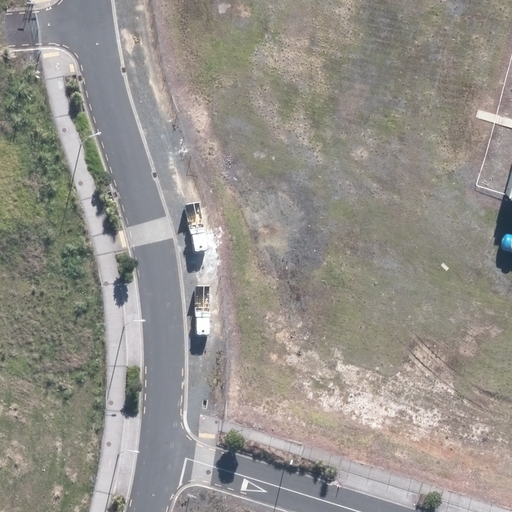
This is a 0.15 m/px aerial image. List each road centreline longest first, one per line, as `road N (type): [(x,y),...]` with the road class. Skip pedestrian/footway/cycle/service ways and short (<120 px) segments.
road 1 (residential): [(162,443),(165,339),(152,226),(88,12)]
road 2 (residential): [(162,443),(375,511)]
